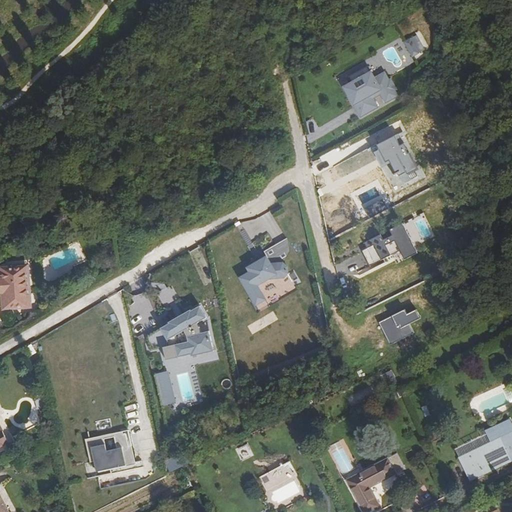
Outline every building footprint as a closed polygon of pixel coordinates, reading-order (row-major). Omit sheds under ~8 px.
[(404,40),(409,57),(423,52),(418,35),(404,40)] [(352,84),(343,89),(359,119),(400,96),(387,72),(374,78),(367,66),(348,77),(352,84)] [(400,225),(357,243),(368,266),(393,255),(396,263),(413,255),(400,225)] [(270,303),(264,286),(295,276),(284,241),(272,245),(269,237),(260,239),(258,233),(251,235),(254,246),(263,243),(268,259),(247,265),(249,274),(244,275),(253,308),(270,303)] [(23,282),(25,307),(29,307),(25,266),(20,267),(21,282),(23,282)] [(21,282),(20,267),(0,268),(1,278),(0,278),(0,294),(3,294),(3,300),(3,301),(4,310),(25,307),(23,282),(21,282)] [(188,366),(218,359),(208,310),(163,319),(169,347),(161,349),(166,375),(189,370),(188,366)] [(375,323),(388,346),(412,333),(408,324),(417,319),(412,310),(403,315),(400,310),(375,323)] [(160,373),(161,405),(174,404),(172,372),(160,373)] [(0,446),(9,442),(0,423),(0,446)] [(511,435),(506,425),(492,432),(498,445),(468,459),(474,473),(481,469),(483,472),(506,461),(507,464),(511,461),(511,435)] [(129,429),(86,439),(94,472),(137,463),(129,429)] [(471,482),(507,464),(506,461),(483,472),(481,469),(474,473),(468,459),(498,445),(492,432),(455,450),(471,482)] [(248,444),(236,449),(241,461),(254,455),(248,444)] [(183,453),(166,461),(171,473),(189,465),(183,453)] [(361,476),(348,482),(361,511),(368,511),(378,508),(368,486),(401,471),(395,457),(360,473),(361,476)] [(260,475),(266,491),(299,480),(293,463),(260,475)] [(0,511),(8,511),(0,494),(0,511)]
